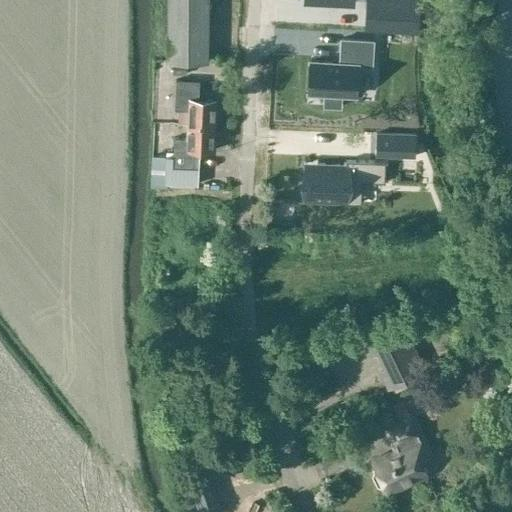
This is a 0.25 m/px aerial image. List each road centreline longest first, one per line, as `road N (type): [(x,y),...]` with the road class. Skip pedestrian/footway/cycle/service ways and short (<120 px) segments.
road 1 (residential): [(305,511),(266,413),(249,321),(244,230),(255,0)]
road 2 (unclassified): [(511,122),(503,52),(511,0)]
